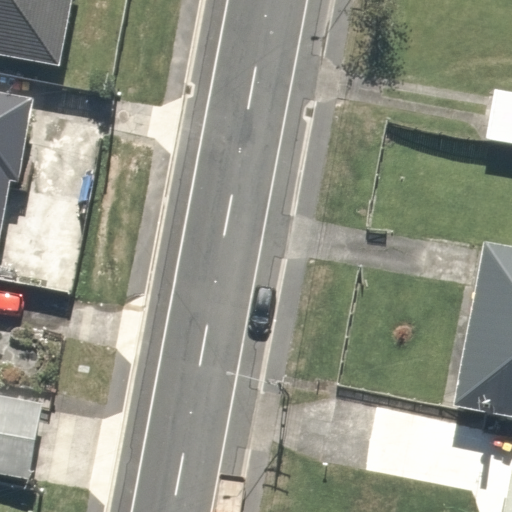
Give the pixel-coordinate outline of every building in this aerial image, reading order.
[(0,0),(0,57),(51,67),(63,0),(0,0)] [(511,98),(491,97),(488,146),(511,147),(511,98)] [(23,108),(0,103),(0,230),(8,184),(19,186),(30,122),(21,120),(23,108)] [(511,252),(483,247),(451,408),(511,420),(511,252)] [(42,402),(0,395),(0,477),(29,482),(42,402)] [(511,511),(511,444),(498,511),(511,511)]
